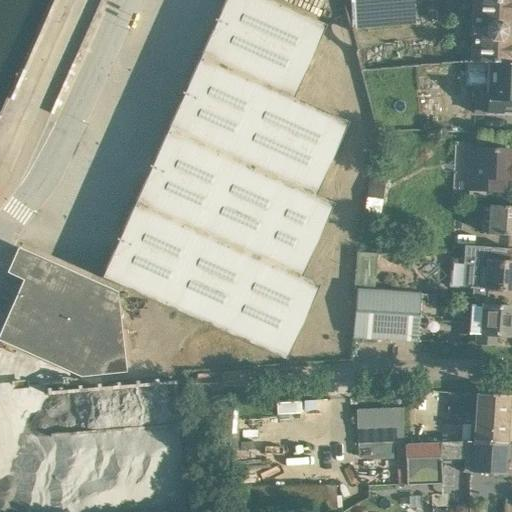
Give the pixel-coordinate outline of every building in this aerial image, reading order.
[(324,27),(263,0),(225,0),(101,278),(284,360),(318,286),(299,278),(332,205),(314,197),(346,124),(292,99),(324,27)] [(471,64),(511,65),(511,0),(508,0),(473,3),(471,63),(471,64)] [(511,65),(471,64),(471,63),(465,62),(465,73),(464,87),(487,88),(486,97),(475,97),(474,114),(504,116),(504,114),(511,114),(511,65)] [(456,141),(456,163),(467,163),(467,141),(456,141)] [(494,151),(470,150),(468,192),(503,193),(503,180),(510,181),(511,176),(511,169),(511,152),(505,151),(503,147),(497,147),(494,151)] [(378,217),(383,183),(369,181),(364,214),(378,217)] [(511,208),(489,207),(487,236),(511,237),(511,208)] [(447,288),(485,290),(511,292),(511,264),(508,264),(509,250),(463,247),(463,259),(449,259),(447,288)] [(17,249),(6,273),(7,274),(0,288),(0,343),(80,378),(125,373),(116,293),(17,249)] [(420,295),(356,291),(352,339),(417,343),(420,295)] [(469,335),(476,335),(475,345),(494,346),(494,336),(511,337),(511,308),(492,308),(493,300),(470,298),(468,335),(469,335)] [(509,397),(476,395),(474,426),(462,425),(460,443),(506,446),(509,397)] [(358,447),(397,445),(405,445),(403,409),(356,411),(358,447)] [(504,476),(506,446),(460,443),(405,445),(405,465),(406,486),(441,485),(441,461),(463,460),(462,473),(504,476)] [(0,452),(0,500),(24,511),(32,511),(49,476),(0,452)] [(336,511),(335,489),(238,492),(238,511),(336,511)]
